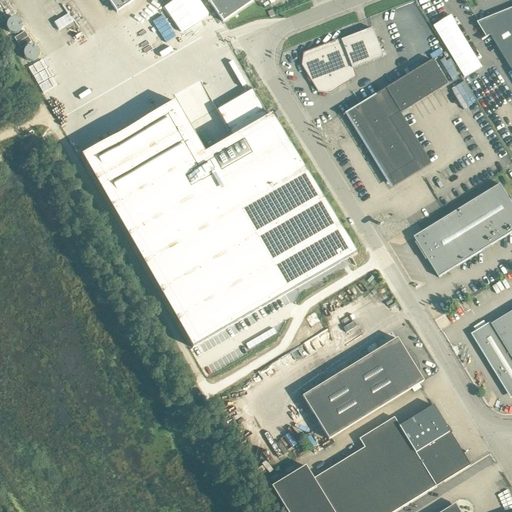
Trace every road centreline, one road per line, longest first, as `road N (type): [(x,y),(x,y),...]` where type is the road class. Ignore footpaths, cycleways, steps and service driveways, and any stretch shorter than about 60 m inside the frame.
road 1 (unclassified): [(494,429),(253,34),(350,0)]
road 2 (track): [(40,117),(203,394)]
road 3 (unknown): [(5,0),(56,72),(137,46)]
road 4 (unknown): [(40,117),(172,68)]
